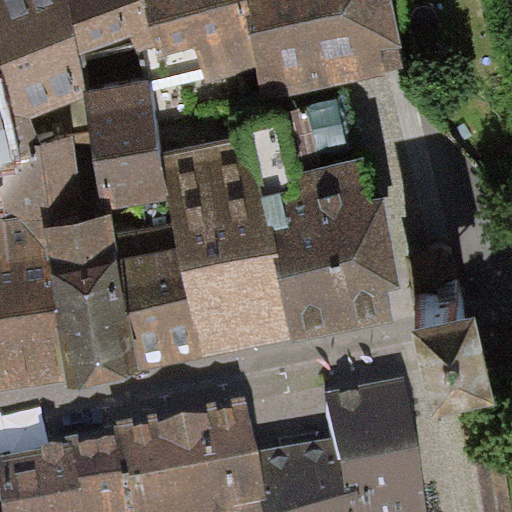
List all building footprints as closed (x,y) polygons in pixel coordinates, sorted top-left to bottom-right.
[(71,0),(0,0),(0,86),(11,130),(34,127),(32,114),(89,99),(85,73),(84,63),(87,63),(84,51),(71,0)] [(147,0),(71,0),(84,51),(131,41),(134,49),(158,45),(147,0)] [(147,0),(158,45),(162,58),(198,46),(207,88),(260,75),(244,0),(147,0)] [(390,0),(244,0),(260,75),(268,102),(372,79),(407,72),(390,0)] [(111,175),(112,180),(170,170),(166,153),(151,52),(87,63),(84,63),(85,73),(89,99),(102,178),(111,175)] [(0,86),(0,131),(11,130),(0,86)] [(0,387),(68,380),(41,187),(102,178),(89,99),(32,114),(34,127),(11,130),(0,131),(0,387)] [(252,119),(296,341),(310,338),(394,322),(388,291),(401,288),(375,152),(366,154),(356,99),(289,112),(252,119)] [(230,141),(166,153),(170,170),(177,205),(207,358),(225,355),(296,341),(252,119),(227,124),(230,141)] [(207,358),(177,205),(170,170),(112,180),(120,215),(114,217),(139,375),(170,367),(207,358)] [(102,178),(41,187),(68,380),(69,388),(93,383),(139,375),(114,217),(120,215),(112,180),(111,175),(102,178)] [(477,316),(413,328),(417,348),(432,417),(495,402),(481,342),(477,316)] [(325,391),(332,436),(346,511),(424,511),(403,375),(333,390),(325,391)] [(115,423),(117,434),(132,511),(263,511),(267,511),(256,452),(245,398),(222,402),(115,423)] [(77,441),(69,442),(80,511),(132,511),(117,434),(77,441)] [(346,511),(332,436),(323,438),(256,452),(267,511),(263,511),(346,511)] [(0,452),(0,511),(80,511),(69,442),(51,445),(0,452)]
